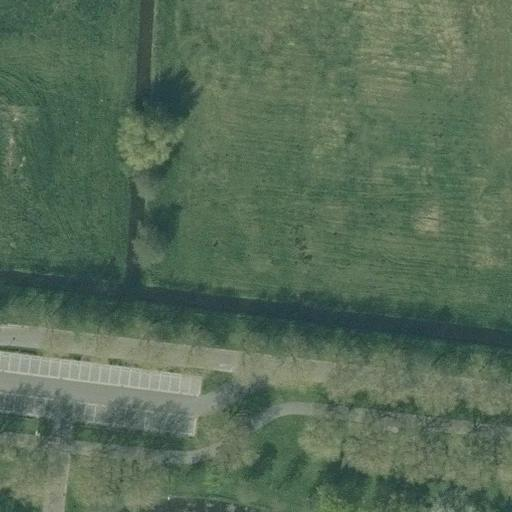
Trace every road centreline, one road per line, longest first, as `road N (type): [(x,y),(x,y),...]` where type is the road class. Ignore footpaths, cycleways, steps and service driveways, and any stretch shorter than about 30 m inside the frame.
road 1 (unclassified): [(0,383),(204,407),(270,369)]
road 2 (unclassified): [(270,369),(0,334)]
road 3 (unclassified): [(270,369),(511,397)]
